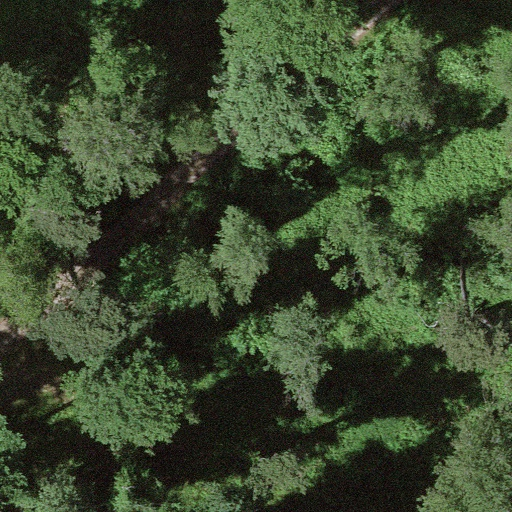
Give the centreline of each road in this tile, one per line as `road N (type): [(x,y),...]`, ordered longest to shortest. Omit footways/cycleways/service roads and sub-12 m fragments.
road 1 (track): [(0,388),(102,399),(511,361)]
road 2 (track): [(390,0),(0,333)]
